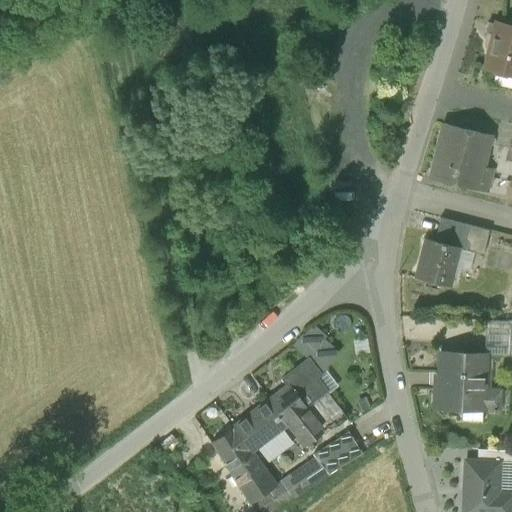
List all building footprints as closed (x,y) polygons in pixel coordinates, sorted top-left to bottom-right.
[(483,68),(511,75),(511,27),(494,23),(483,68)] [(493,170),(484,168),(491,137),(442,125),(435,153),(429,178),(478,190),(488,193),(493,170)] [(491,231),(471,226),(445,219),(441,233),(439,243),(460,248),(474,251),(486,254),(491,231)] [(416,279),(450,287),(455,268),(460,248),(439,243),(427,240),(416,279)] [(469,271),(474,251),(460,248),(455,268),(469,271)] [(506,355),(507,321),(486,321),(484,354),(506,355)] [(316,327),(305,338),(309,342),(316,334),(329,345),(322,353),(328,358),(323,364),(317,358),(313,363),(312,364),(320,374),(324,370),(340,353),(324,339),(326,336),(316,327)] [(329,345),(316,334),(309,342),(322,353),(329,345)] [(305,338),(303,337),(295,346),(313,363),(317,358),(322,353),(309,342),(305,338)] [(369,353),(367,338),(352,341),(355,356),(369,353)] [(328,358),(322,353),(317,358),(323,364),(328,358)] [(482,411),(499,412),(500,391),(483,390),(485,355),(441,353),(439,388),(435,388),(434,409),(461,410),(482,411)] [(282,379),(287,386),(288,385),(306,408),(316,401),(326,393),(327,392),(316,378),(320,374),(312,364),(308,358),(282,379)] [(316,378),(327,392),(336,385),(324,370),(320,374),(316,378)] [(269,399),(269,400),(287,423),(306,408),(288,385),(287,386),(269,399)] [(509,391),(500,391),(499,412),(508,412),(509,391)] [(346,419),(326,393),(316,401),(333,423),(332,423),(335,427),(346,419)] [(269,400),(233,427),(251,451),(255,447),(281,428),(287,423),(269,400)] [(333,423),(316,401),(306,408),(323,431),(332,423),(333,423)] [(306,408),(287,423),(304,445),(304,444),(323,431),(306,408)] [(482,422),(482,411),(461,410),(460,422),(482,422)] [(267,473),(251,451),(233,427),(233,428),(211,444),(241,492),(249,505),(262,495),(276,485),(267,473)] [(293,444),(281,428),(255,447),(267,463),(293,444)] [(347,432),(324,448),(337,469),(361,454),(347,432)] [(337,469),(324,448),(312,455),(315,458),(328,475),(337,469)] [(511,450),(477,449),(477,461),(499,462),(511,462),(511,450)] [(280,482),(283,487),(292,499),(328,476),(328,475),(315,458),(280,482)] [(465,461),(462,511),(510,511),(511,495),(497,494),(499,462),(477,461),(465,461)] [(511,462),(499,462),(497,494),(511,495),(511,494),(511,462)] [(253,511),(272,511),(292,499),(283,487),(273,494),(277,500),(269,506),(262,495),(249,505),(253,511)]
